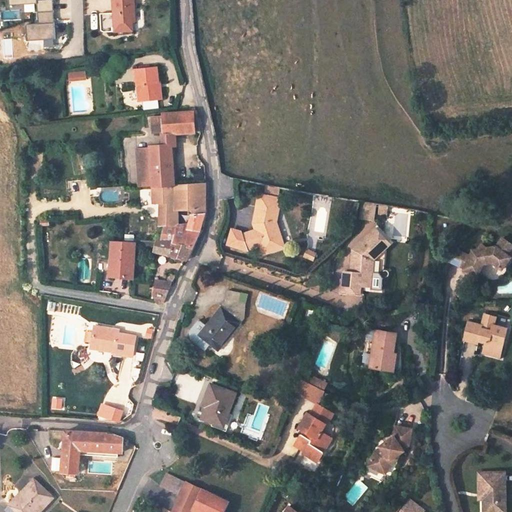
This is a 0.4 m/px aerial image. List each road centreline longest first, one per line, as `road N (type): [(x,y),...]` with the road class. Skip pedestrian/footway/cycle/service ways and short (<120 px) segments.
road 1 (unclassified): [(184,0),(214,203),(146,408),(153,435),(113,511)]
road 2 (unknown): [(49,285),(173,316)]
